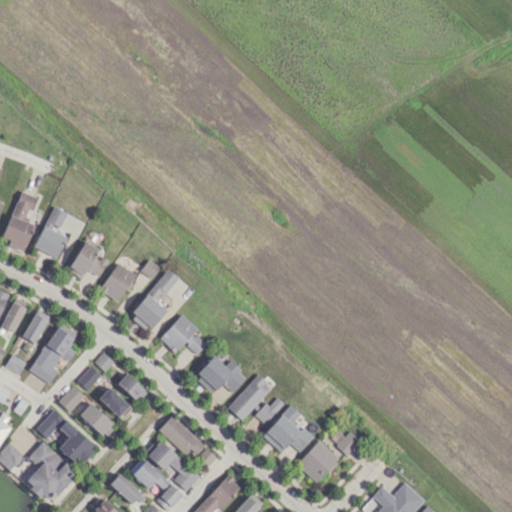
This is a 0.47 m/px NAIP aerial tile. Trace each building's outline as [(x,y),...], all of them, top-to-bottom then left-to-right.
[(23,251),(32,223),(24,220),(33,196),(17,190),(1,237),(8,239),(6,245),(23,251)] [(58,227),(65,211),(51,206),(44,221),(58,227)] [(65,236),(41,225),(31,246),(55,257),(65,236)] [(106,261),(95,254),(98,249),(84,240),(65,269),(79,278),(85,269),(96,277),(106,261)] [(138,269),(149,278),(157,267),(146,259),(138,269)] [(117,301),(132,272),(113,262),(98,291),(117,301)] [(127,314),(146,331),(164,310),(154,302),(175,277),(166,269),(127,314)] [(25,303),(12,297),(0,321),(0,326),(11,332),(25,303)] [(47,317),(35,309),(19,336),(31,343),(47,317)] [(157,337),(173,353),(183,343),(194,354),(204,343),(193,332),(195,329),(180,314),(157,337)] [(27,370),(45,381),(74,332),(55,322),(27,370)] [(101,371),(111,362),(102,352),(92,361),(101,371)] [(16,373),(22,362),(9,354),(3,365),(16,373)] [(221,382),(231,391),(242,379),(234,372),(237,369),(229,361),(223,367),(211,354),(193,372),(196,375),(193,378),(209,394),(221,382)] [(75,380),(84,389),(97,375),(88,366),(75,380)] [(270,388),(256,374),(225,406),(238,419),(270,388)] [(136,401),(144,391),(124,375),(116,385),(136,401)] [(0,402),(1,403),(8,390),(0,385),(0,402)] [(81,395),(71,385),(56,399),(66,409),(81,395)] [(96,397),(116,416),(126,406),(107,387),(96,397)] [(264,425),(284,403),(273,394),(253,416),(264,425)] [(11,409),(18,414),(26,403),(19,398),(11,409)] [(99,435),(110,423),(89,402),(77,413),(99,435)] [(279,452),(288,442),(297,451),(310,437),(293,420),(299,414),(288,404),(260,434),(279,452)] [(56,446),(75,466),(92,449),(52,408),(33,427),(44,438),(55,427),(65,437),(56,446)] [(201,445),(169,415),(156,428),(188,459),(201,445)] [(0,439),(9,427),(0,420),(0,439)] [(328,439),(345,454),(357,439),(347,430),(342,436),(336,430),(328,439)] [(146,454),(162,470),(168,464),(174,470),(169,476),(182,489),(195,476),(159,440),(146,454)] [(294,463),(313,482),(336,459),(316,440),(294,463)] [(0,448),(0,462),(7,469),(22,455),(8,441),(0,448)] [(56,457),(40,442),(14,470),(47,500),(73,473),(62,462),(55,469),(50,464),(56,457)] [(213,456),(204,447),(195,457),(205,465),(213,456)] [(146,488),(153,481),(162,489),(153,498),(165,509),(179,494),(140,457),(127,470),(146,488)] [(132,506),(141,497),(117,473),(108,482),(132,506)] [(192,511),(211,511),(237,486),(226,474),(190,510),(192,511)] [(373,511),(411,511),(422,501),(402,482),(389,495),(379,486),(369,496),(379,506),(373,511)] [(231,511),(252,511),(261,504),(250,493),(231,511)] [(95,511),(116,511),(101,498),(92,509),(95,511)] [(140,511),(159,511),(150,503),(140,511)]
